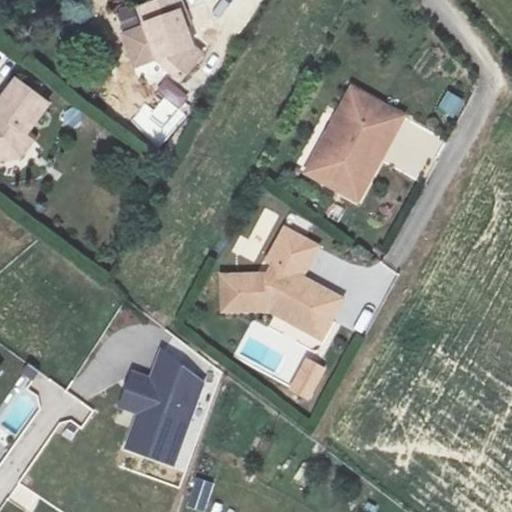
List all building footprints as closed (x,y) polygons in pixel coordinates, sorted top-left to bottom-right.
[(132,6),(111,14),(118,32),(138,25),(132,6)] [(196,64),(187,14),(146,25),(158,83),(186,103),(207,72),(196,64)] [(0,150),(14,145),(39,111),(3,82),(0,85),(0,150)] [(379,100),(344,83),(330,112),(326,109),(298,166),(344,189),(365,147),(358,144),(379,100)] [(453,120),(464,101),(448,91),(437,110),(453,120)] [(386,103),(379,100),(358,144),(365,147),(386,103)] [(384,164),(422,182),(444,137),(406,119),(384,164)] [(257,265),(215,278),(224,310),(259,299),(279,311),(283,302),(315,319),(331,289),(291,267),(307,237),(275,220),(258,251),(263,254),(257,265)] [(283,302),(279,311),(311,327),(315,319),(283,302)] [(225,369),(166,331),(120,430),(177,467),(225,369)] [(0,377),(17,357),(0,343),(0,377)] [(288,392),(309,403),(327,368),(306,357),(288,392)]
